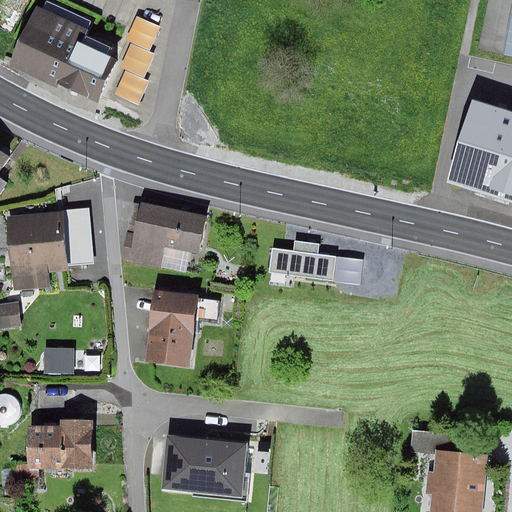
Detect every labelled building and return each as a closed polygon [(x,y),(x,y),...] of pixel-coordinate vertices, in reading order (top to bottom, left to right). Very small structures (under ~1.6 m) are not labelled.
[(144,63),(43,20),(24,64),(126,107),(144,63)] [(511,106),(485,98),(459,182),(511,198),(511,106)] [(28,158),(0,139),(0,198),(28,158)] [(218,219),(144,203),(131,261),(169,270),(174,247),(210,255),(218,219)] [(78,215),(16,223),(23,276),(84,269),(78,215)] [(338,251),(334,275),(358,278),(359,268),(363,269),(367,242),(352,240),(350,253),(338,251)] [(217,305),(172,297),(160,362),(205,371),(217,305)] [(108,427),(41,426),(41,472),(107,473),(108,427)] [(247,445),(166,436),(161,489),(242,499),(247,445)] [(496,511),(501,457),(451,452),(448,479),(433,478),(431,499),(446,500),(444,511),(496,511)]
